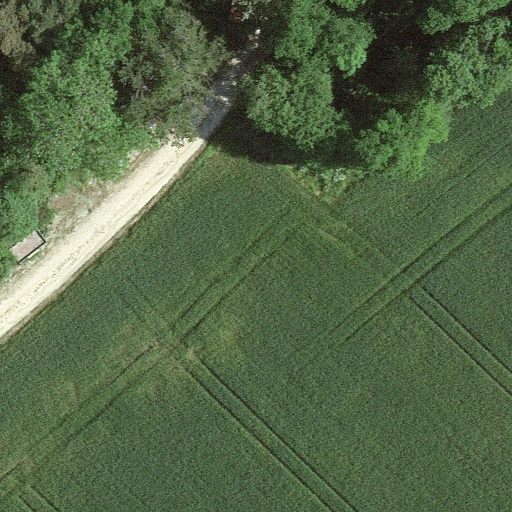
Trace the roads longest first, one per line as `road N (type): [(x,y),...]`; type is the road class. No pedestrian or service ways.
road 1 (track): [(323,0),(212,99),(0,319)]
road 2 (track): [(171,0),(0,80)]
